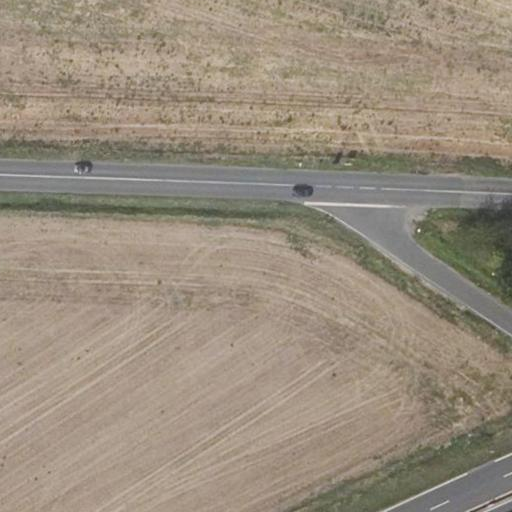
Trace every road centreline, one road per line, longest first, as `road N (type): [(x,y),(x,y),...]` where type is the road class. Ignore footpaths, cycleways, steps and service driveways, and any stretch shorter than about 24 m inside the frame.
road 1 (tertiary): [(355,190),(0,178)]
road 2 (primary): [(511,326),(397,248),(365,216),(355,190)]
road 3 (tertiary): [(511,196),(355,190)]
